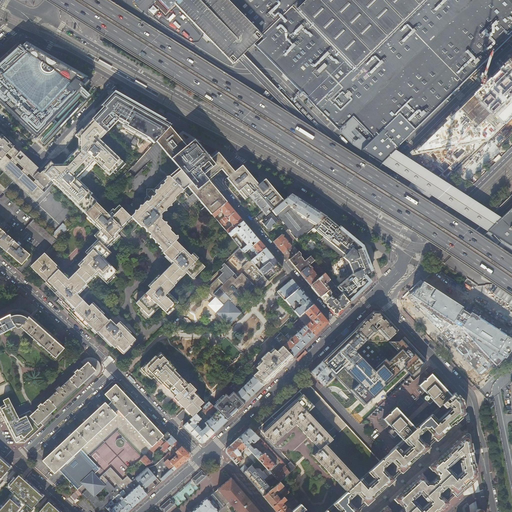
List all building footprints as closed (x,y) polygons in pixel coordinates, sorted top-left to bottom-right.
[(511,0),(217,0),(256,41),(256,40),(257,40),(262,36),(264,38),(257,46),(336,128),(343,122),(365,144),(358,151),(378,164),(391,151),(398,145),(511,34),(511,0)] [(0,103),(37,138),(79,93),(82,90),(90,82),(87,79),(87,77),(91,79),(64,64),(26,42),(23,45),(28,50),(26,52),(24,54),(15,45),(0,59),(0,103)] [(511,54),(411,156),(486,141),(511,115),(511,54)] [(112,66),(99,59),(98,62),(111,70),(112,66)] [(147,86),(136,80),(134,83),(145,89),(147,86)] [(89,97),(82,90),(79,93),(86,100),(89,97)] [(103,107),(91,119),(105,132),(106,133),(116,122),(146,139),(147,138),(148,138),(154,144),(156,141),(169,126),(171,124),(165,121),(114,92),(111,95),(101,105),(103,107)] [(85,213),(97,201),(98,200),(87,190),(86,190),(85,189),(85,187),(83,185),(82,186),(81,185),(81,183),(77,180),(94,161),(98,165),(100,165),(101,166),(100,167),(102,169),(104,168),(105,170),(109,175),(112,172),(114,174),(124,164),(119,159),(118,159),(116,157),(116,156),(114,154),(113,154),(111,152),(111,151),(109,149),(108,150),(106,148),(106,146),(104,144),(103,145),(101,143),(101,141),(99,139),(105,132),(91,119),(75,137),(77,139),(78,148),(63,163),(54,164),(52,161),(42,172),(54,183),(85,213)] [(171,128),(169,126),(156,141),(160,146),(175,132),(171,128)] [(186,146),(175,132),(160,146),(171,160),(186,146)] [(0,160),(13,147),(10,145),(11,144),(4,137),(2,139),(0,137),(0,160)] [(212,161),(210,158),(194,140),(186,146),(171,160),(178,168),(196,189),(207,179),(200,171),(198,167),(205,161),(208,164),(212,161)] [(36,202),(54,183),(42,172),(40,174),(36,170),(37,170),(37,169),(36,170),(29,164),(30,163),(13,147),(0,160),(0,166),(5,171),(0,175),(0,189),(3,193),(14,181),(36,202)] [(486,233),(500,219),(492,214),(451,188),(402,158),(391,151),(378,164),(388,170),(437,201),(471,223),(478,228),(486,233)] [(207,179),(208,180),(221,169),(228,164),(226,162),(227,162),(224,158),(222,156),(221,156),(218,152),(210,158),(212,161),(208,164),(200,171),(207,179)] [(200,171),(208,164),(205,161),(198,167),(200,171)] [(228,164),(221,169),(224,173),(227,176),(226,178),(242,165),(241,165),(234,171),(230,167),(228,164)] [(269,208),(272,211),(284,200),(265,179),(264,178),(258,183),(259,181),(256,177),(254,179),(243,165),(242,165),(226,178),(245,200),(249,197),(255,192),(269,208)] [(208,180),(207,179),(196,189),(178,168),(169,176),(183,191),(187,187),(211,215),(212,215),(227,202),(208,180)] [(183,191),(169,176),(163,182),(163,185),(159,188),(158,189),(156,189),(155,193),(147,201),(143,200),(143,203),(140,206),(138,206),(138,208),(135,211),(133,211),(133,214),(130,216),(131,217),(140,226),(141,229),(144,229),(146,232),(146,234),(149,234),(151,237),(150,238),(150,241),(152,240),(155,243),(155,246),(158,246),(160,248),(159,249),(162,251),(161,253),(176,239),(171,234),(171,231),(167,227),(167,225),(164,225),(161,221),(162,219),(161,216),(163,213),(166,213),(165,211),(169,208),(171,208),(171,206),(175,201),(175,199),(181,192),(183,193),(183,191)] [(255,192),(249,197),(252,200),(263,212),(262,212),(265,216),(270,212),(267,209),(269,208),(255,192)] [(315,226),(326,217),(323,215),(299,199),(291,194),(284,200),(272,211),(276,216),(289,205),(293,207),(292,209),(298,212),(297,213),(315,226)] [(116,232),(131,217),(130,216),(119,205),(110,214),(97,201),(85,213),(100,229),(94,235),(99,241),(105,247),(118,234),(116,232)] [(227,202),(212,215),(214,218),(220,213),(222,213),(224,215),(224,217),(218,222),(223,227),(227,224),(226,223),(228,221),(230,222),(232,225),(231,226),(226,231),(228,234),(243,221),(227,202)] [(500,219),(486,233),(511,259),(511,209),(509,212),(502,219),(501,218),(500,219)] [(271,214),(262,222),(269,230),(278,222),(271,214)] [(336,287),(349,302),(369,282),(366,279),(370,275),(369,271),(361,248),(359,244),(327,218),(326,217),(315,226),(313,228),(323,237),(345,255),(343,257),(348,261),(352,273),(349,276),(348,277),(336,287)] [(52,245),(57,241),(53,237),(33,220),(29,225),(52,245)] [(243,221),(228,234),(231,237),(236,233),(246,245),(241,249),(244,253),(252,246),(259,240),(243,221)] [(14,241),(0,229),(0,246),(6,252),(14,241)] [(64,233),(60,229),(53,237),(57,241),(64,233)] [(273,242),(283,253),(290,247),(291,246),(286,239),(285,238),(282,234),(273,242)] [(323,237),(321,239),(343,257),(345,255),(323,237)] [(176,239),(161,253),(161,254),(164,255),(163,256),(173,266),(151,289),(152,290),(138,305),(150,317),(155,312),(156,313),(161,308),(166,312),(177,301),(170,293),(176,287),(175,286),(188,274),(195,281),(205,270),(192,257),(191,259),(176,244),(178,241),(178,239),(176,239)] [(259,240),(252,246),(256,250),(253,252),(256,256),(265,248),(259,240)] [(14,241),(6,252),(21,265),(30,255),(14,241)] [(110,252),(105,247),(99,241),(81,259),(82,260),(66,277),(58,270),(53,265),(54,264),(49,258),(47,260),(42,255),(31,266),(34,269),(33,270),(46,283),(55,291),(53,293),(60,299),(58,300),(70,313),(83,300),(76,294),(83,287),(82,285),(90,278),(91,279),(96,274),(106,283),(114,274),(117,271),(103,258),(110,252)] [(241,249),(240,247),(232,254),(240,263),(244,259),(247,256),(244,253),(241,249)] [(283,253),(288,260),(297,253),(296,252),(295,253),(290,247),(283,253)] [(288,260),(299,273),(314,261),(310,256),(304,261),(302,259),(303,259),(301,256),(301,254),(300,253),(305,250),(303,247),(297,253),(288,260)] [(265,248),(256,256),(251,260),(254,265),(258,261),(258,258),(259,257),(260,258),(260,261),(264,265),(265,265),(273,257),(265,248)] [(369,271),(370,271),(362,248),(361,248),(369,271)] [(273,257),(265,265),(267,267),(269,265),(274,271),(277,268),(280,265),(273,257)] [(348,261),(343,257),(349,276),(352,273),(348,261)] [(251,260),(250,259),(247,262),(241,268),(244,270),(236,278),(235,280),(232,276),(233,275),(235,274),(224,263),(221,266),(222,267),(219,270),(220,271),(222,273),(205,290),(214,298),(215,297),(223,305),(216,313),(228,326),(241,313),(235,307),(240,302),(237,299),(243,293),(246,296),(255,286),(254,286),(254,285),(256,282),(257,283),(260,287),(267,280),(259,270),(257,268),(254,265),(251,260)] [(309,285),(318,278),(311,269),(312,268),(311,267),(315,262),(314,261),(299,273),(309,285)] [(313,268),(320,276),(324,273),(317,264),(315,265),(313,268)] [(348,277),(346,270),(339,272),(341,279),(348,277)] [(309,285),(320,297),(329,290),(326,286),(325,284),(330,280),(324,273),(320,276),(318,278),(309,285)] [(118,278),(114,274),(106,283),(109,287),(118,278)] [(284,300),(299,288),(295,283),(292,279),(277,292),(278,293),(281,296),(284,300)] [(511,348),(511,336),(424,280),(407,297),(481,376),(511,348)] [(320,297),(333,313),(337,313),(341,309),(343,308),(349,302),(336,287),(334,285),(330,289),(329,290),(320,297)] [(297,308),(293,311),(298,317),(303,313),(304,312),(313,304),(305,295),(299,288),(284,300),(289,306),(293,303),(292,301),(294,300),(295,300),(299,304),(301,306),(298,308),(297,308)] [(246,296),(243,293),(237,299),(240,302),(241,303),(244,300),(247,297),(246,296)] [(223,305),(215,297),(214,298),(207,305),(216,313),(223,305)] [(89,306),(83,300),(70,313),(88,329),(90,327),(97,333),(98,331),(115,348),(117,346),(123,352),(131,344),(132,345),(136,341),(135,340),(136,339),(119,322),(116,325),(110,319),(108,320),(91,303),(89,306)] [(293,303),(289,306),(293,311),(297,308),(298,308),(301,306),(299,304),(295,300),(294,300),(292,301),(293,303)] [(186,304),(183,307),(186,309),(184,313),(191,318),(196,311),(186,304)] [(306,325),(314,336),(328,322),(319,312),(313,304),(304,312),(311,320),(306,325)] [(0,334),(14,327),(15,328),(16,328),(17,329),(18,329),(19,329),(20,328),(55,358),(68,344),(66,341),(59,335),(55,332),(34,314),(19,305),(13,308),(10,309),(6,312),(0,314),(0,334)] [(381,313),(389,323),(390,321),(382,312),(381,313)] [(398,342),(403,337),(389,323),(381,313),(372,313),(365,320),(356,328),(357,329),(367,340),(377,330),(386,340),(385,340),(383,342),(388,342),(398,342)] [(300,330),(299,329),(296,331),(297,332),(292,337),(288,333),(284,336),(280,333),(275,338),(292,357),(314,336),(306,325),(305,325),(300,330)] [(335,375),(364,406),(404,368),(411,376),(426,361),(403,337),(398,342),(388,342),(398,352),(388,362),(385,359),(373,370),(355,351),(367,340),(357,329),(353,332),(353,331),(338,346),(339,346),(332,352),(331,352),(323,360),(324,360),(322,362),(335,375)] [(251,374),(253,376),(263,386),(285,364),(292,357),(282,346),(276,352),(274,350),(272,352),(270,354),(268,352),(248,371),(250,373),(248,374),(249,375),(251,374)] [(177,401),(192,417),(196,414),(201,408),(200,407),(202,404),(203,403),(193,393),(196,390),(189,383),(188,384),(174,370),(175,369),(160,354),(157,357),(155,355),(141,369),(151,379),(154,376),(162,384),(163,382),(176,395),(174,396),(178,400),(177,401)] [(89,358),(30,413),(38,422),(97,367),(89,358)] [(322,362),(321,362),(316,366),(311,372),(324,386),(330,380),(327,376),(327,374),(329,373),(333,377),(335,375),(322,362)] [(433,401),(439,407),(451,396),(432,376),(432,375),(431,375),(430,375),(420,384),(419,385),(420,387),(427,395),(426,396),(425,396),(424,397),(423,398),(424,399),(424,400),(425,400),(426,400),(430,404),(433,401)] [(229,387),(233,391),(245,403),(263,386),(253,376),(248,381),(247,381),(246,382),(247,383),(242,387),(236,381),(229,387)] [(81,449),(86,456),(117,427),(145,455),(147,453),(163,436),(157,429),(146,417),(145,417),(143,415),(143,414),(136,407),(115,385),(104,395),(111,402),(107,406),(104,403),(41,461),(52,473),(81,447),(82,448),(81,449)] [(304,387),(259,428),(263,432),(262,432),(273,443),(296,422),(298,424),(297,425),(320,450),(317,453),(316,452),(313,456),(344,489),(347,492),(380,462),(311,387),(304,387)] [(21,414),(10,391),(2,395),(0,395),(0,413),(5,424),(16,446),(34,427),(27,411),(21,414)] [(216,409),(217,411),(227,421),(245,403),(233,391),(228,396),(226,394),(213,406),(216,409)] [(403,441),(380,462),(347,492),(342,497),(333,505),(335,507),(338,510),(340,508),(342,511),(340,511),(328,511),(327,511),(325,511),(300,511),(302,511),(303,511),(305,510),(300,505),(294,510),(292,511),(358,511),(351,503),(350,504),(348,502),(348,500),(350,498),(351,499),(354,495),(354,494),(356,492),(358,493),(360,495),(359,496),(367,504),(380,492),(394,480),(386,472),(385,472),(383,469),(383,468),(384,466),(386,466),(389,463),(389,462),(391,460),(393,460),(394,462),(394,464),(402,472),(415,460),(428,448),(421,439),(419,439),(418,437),(418,435),(419,434),(421,434),(424,431),(424,430),(425,428),(427,428),(429,430),(429,431),(436,440),(453,425),(465,414),(463,405),(462,401),(460,398),(455,393),(451,396),(439,407),(417,428),(403,441)] [(202,404),(200,407),(201,408),(208,417),(216,409),(213,406),(208,402),(204,406),(202,404)] [(397,434),(403,441),(417,428),(415,427),(414,428),(396,409),(396,408),(395,408),(394,408),(384,418),(383,419),(392,428),(391,429),(390,429),(389,429),(388,430),(388,431),(388,432),(388,433),(389,433),(390,434),(394,438),(397,434)] [(208,420),(205,423),(215,433),(227,421),(217,411),(214,414),(212,416),(208,420)] [(187,422),(183,427),(199,444),(204,443),(215,433),(205,423),(196,414),(192,417),(189,420),(192,422),(189,425),(187,422)] [(249,428),(238,438),(273,475),(274,474),(273,472),(272,473),(271,471),(276,465),(264,452),(262,454),(259,451),(256,448),(254,448),(253,449),(249,444),(251,442),(252,443),(254,443),(259,438),(254,433),(249,428)] [(167,449),(176,441),(167,432),(163,436),(147,453),(148,454),(149,453),(150,455),(165,441),(166,442),(161,446),(163,448),(160,451),(162,453),(167,449)] [(437,511),(447,503),(442,497),(441,498),(438,495),(438,493),(440,491),(442,492),(445,489),(445,487),(446,486),(448,486),(451,489),(450,490),(456,496),(468,485),(477,476),(473,456),(469,435),(465,434),(447,450),(429,467),(435,473),(436,472),(438,475),(438,477),(437,479),(435,478),(432,481),(432,483),(431,484),(429,484),(426,481),(427,481),(421,474),(408,486),(395,499),(400,505),(401,505),(404,508),(404,509),(402,511),(400,511),(399,511),(391,511),(386,507),(380,511),(437,511)] [(122,438),(120,438),(119,438),(118,439),(117,440),(116,441),(116,442),(116,443),(116,444),(116,445),(117,446),(118,447),(120,447),(121,447),(122,447),(124,446),(124,445),(125,444),(125,443),(125,441),(124,440),(123,439),(122,438)] [(226,453),(236,465),(243,458),(242,457),(243,456),(242,455),(240,455),(241,454),(242,454),(243,453),(242,451),(245,448),(246,450),(244,452),(254,463),(258,459),(238,438),(226,449),(226,453)] [(189,458),(189,454),(182,447),(181,446),(172,455),(173,456),(174,456),(175,455),(175,456),(172,459),(170,457),(167,460),(176,469),(189,458)] [(86,456),(81,449),(58,471),(68,481),(77,490),(99,469),(86,456)] [(144,455),(140,460),(146,466),(151,463),(144,455)] [(0,481),(8,472),(7,471),(11,466),(0,456),(0,481)] [(141,487),(147,495),(161,483),(157,478),(148,468),(146,466),(140,460),(136,463),(144,472),(140,475),(139,475),(136,478),(135,477),(133,479),(134,480),(141,487)] [(288,464),(284,467),(290,473),(296,468),(290,462),(288,464)] [(252,466),(243,474),(263,497),(271,489),(252,466)] [(284,467),(274,476),(280,482),(290,473),(284,467)] [(110,511),(106,507),(112,501),(115,498),(119,494),(123,491),(126,488),(133,481),(132,481),(127,476),(122,480),(110,468),(105,473),(117,485),(114,488),(102,475),(96,481),(103,489),(96,496),(89,488),(81,495),(85,498),(97,511),(110,511)] [(196,486),(207,476),(202,471),(191,480),(196,486)] [(43,495),(19,474),(15,479),(14,477),(5,487),(11,492),(8,496),(10,498),(2,506),(1,505),(0,505),(0,511),(20,511),(23,510),(22,509),(26,505),(31,509),(43,495)] [(217,490),(214,493),(225,506),(228,503),(229,503),(236,511),(259,511),(228,475),(227,476),(229,479),(217,489),(217,490)] [(119,494),(132,509),(139,502),(147,495),(141,487),(134,480),(132,481),(133,481),(126,488),(127,489),(125,490),(129,495),(127,496),(123,491),(119,494)] [(271,489),(263,497),(272,507),(281,500),(278,497),(280,496),(278,494),(277,494),(276,494),(274,492),(276,491),(278,491),(284,487),(280,482),(271,489)] [(117,501),(116,502),(117,504),(114,504),(112,501),(106,507),(110,511),(127,511),(132,509),(119,494),(115,498),(117,501)] [(218,511),(221,509),(210,496),(207,499),(206,498),(200,503),(201,504),(199,506),(197,507),(195,509),(191,511),(190,511),(189,511),(218,511)] [(281,500),(272,507),(276,511),(291,511),(292,511),(294,510),(292,507),(292,506),(289,502),(288,503),(288,502),(285,505),(283,503),(287,500),(284,497),(281,500)] [(162,511),(166,511),(175,504),(170,499),(159,508),(162,511)] [(61,511),(49,501),(38,511),(61,511)]
